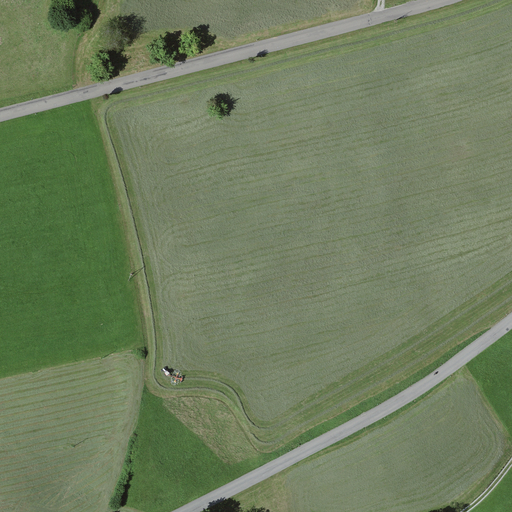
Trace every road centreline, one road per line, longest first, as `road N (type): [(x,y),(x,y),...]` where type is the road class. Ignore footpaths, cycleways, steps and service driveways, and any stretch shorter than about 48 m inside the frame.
road 1 (tertiary): [(442,0),(0,116)]
road 2 (tertiary): [(187,511),(388,408),(511,319)]
